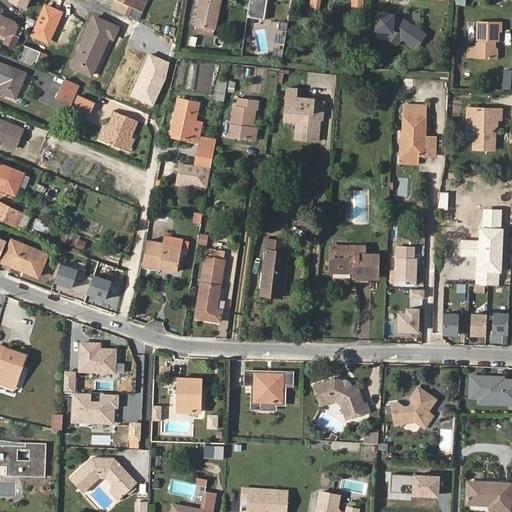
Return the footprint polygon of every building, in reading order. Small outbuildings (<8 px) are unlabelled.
[(27,10),(32,0),(9,0),(9,1),(27,10)] [(137,11),(141,0),(117,0),(117,2),(137,11)] [(200,0),(195,25),(214,29),(219,0),(200,0)] [(255,13),(267,15),(269,3),(258,1),(255,13)] [(398,45),(412,24),(398,15),(396,19),(394,17),(394,15),(378,14),(376,30),(393,31),(388,37),(398,45)] [(0,15),(0,34),(6,37),(3,43),(13,48),(18,37),(13,35),(18,24),(0,15)] [(113,39),(118,27),(94,16),(71,66),(91,75),(108,37),(113,39)] [(493,56),(494,47),(494,45),(491,40),(491,38),(497,38),(498,29),(500,29),(500,21),(477,20),(476,55),(493,56)] [(39,53),(25,47),(20,59),(34,65),(39,53)] [(173,63),(149,53),(130,97),(154,107),(173,63)] [(8,66),(0,85),(0,91),(15,98),(25,73),(8,66)] [(414,72),(402,72),(402,87),(414,87),(414,72)] [(64,79),(56,99),(70,104),(79,86),(64,79)] [(217,81),(215,100),(225,101),(227,82),(217,81)] [(297,86),(288,84),(287,94),(296,95),(297,86)] [(230,131),(251,135),(253,122),(256,104),(258,104),(259,97),(240,94),(239,102),(235,102),(230,131)] [(296,95),(287,94),(285,108),(292,109),(291,119),(296,120),(299,120),(297,137),(317,139),(320,117),(322,118),(324,99),(314,98),(314,97),(296,95)] [(96,103),(80,96),(75,106),(92,113),(96,103)] [(179,99),(171,136),(190,140),(198,102),(179,99)] [(503,107),(476,105),(476,108),(469,107),(468,120),(476,121),(475,147),(496,148),(497,135),(493,134),(494,127),(497,126),(499,126),(500,118),(503,119),(503,107)] [(424,158),(427,158),(428,139),(424,139),(425,118),(425,108),(404,107),(403,117),(402,157),(418,158),(424,158)] [(292,109),(285,108),(283,118),(291,119),(292,109)] [(124,149),(130,136),(136,120),(115,111),(108,127),(103,140),(124,149)] [(0,119),(0,141),(15,148),(23,129),(0,119)] [(99,138),(103,140),(108,127),(104,126),(99,138)] [(134,137),(130,136),(124,149),(129,151),(134,137)] [(197,145),(213,147),(215,138),(199,136),(197,145)] [(197,145),(195,163),(210,165),(213,147),(197,145)] [(417,165),(418,158),(402,157),(402,165),(417,165)] [(11,168),(0,164),(0,187),(3,189),(14,193),(22,173),(11,168)] [(193,176),(204,177),(205,167),(194,166),(193,176)] [(24,214),(0,202),(0,218),(17,228),(18,225),(23,228),(28,217),(24,214)] [(368,224),(369,209),(349,208),(348,223),(368,224)] [(503,209),(483,208),(482,241),(460,240),(460,256),(477,257),(476,283),(500,284),(503,209)] [(47,224),(36,219),(33,228),(43,232),(47,224)] [(61,241),(83,248),(85,242),(63,234),(61,241)] [(282,291),(285,270),(281,270),(284,252),(285,240),(265,238),(263,249),(267,250),(262,289),(282,291)] [(146,239),(141,261),(156,265),(157,262),(164,263),(163,266),(168,267),(171,244),(146,239)] [(46,255),(12,240),(2,261),(38,276),(46,255)] [(179,246),(171,244),(168,267),(174,269),(179,246)] [(344,252),(331,251),(331,271),(355,272),(355,282),(375,283),(375,256),(364,255),(364,247),(357,247),(345,246),(344,252)] [(397,246),(396,271),(396,283),(415,284),(417,258),(413,258),(413,246),(397,246)] [(221,316),(223,305),(217,304),(221,274),(224,256),(207,253),(203,271),(196,311),(221,316)] [(71,288),(78,270),(60,264),(53,282),(71,288)] [(104,299),(110,281),(93,275),(87,293),(104,299)] [(466,286),(458,285),(458,294),(465,295),(466,286)] [(425,290),(410,289),(409,299),(424,300),(425,290)] [(420,309),(406,308),(406,313),(399,313),(398,333),(419,334),(420,309)] [(510,336),(511,315),(495,314),(494,335),(510,336)] [(458,338),(459,317),(443,317),(442,338),(458,338)] [(487,338),(488,317),(472,317),(471,338),(487,338)] [(80,371),(115,372),(116,350),(100,349),(100,344),(81,343),(80,371)] [(26,356),(0,347),(0,363),(1,364),(0,367),(0,391),(12,396),(26,356)] [(247,382),(255,382),(260,383),(260,369),(248,369),(247,382)] [(261,400),(261,406),(274,406),(275,400),(284,401),(284,389),(283,388),(283,382),(292,383),(293,371),(260,369),(260,383),(255,382),(255,390),(253,390),(252,400),(261,400)] [(64,391),(74,391),(75,373),(65,372),(64,391)] [(357,392),(360,389),(353,387),(350,382),(346,379),(343,380),(335,376),(314,386),(323,406),(335,401),(342,405),(348,420),(370,411),(367,403),(365,403),(363,397),(358,396),(357,392)] [(497,378),(469,376),(468,398),(480,398),(484,399),(493,404),(511,406),(511,405),(511,381),(502,381),(497,380),(497,378)] [(199,413),(200,397),(195,397),(195,389),(200,389),(200,379),(177,378),(167,377),(166,396),(176,396),(176,412),(199,413)] [(411,418),(416,421),(425,427),(433,414),(427,410),(435,397),(417,386),(411,397),(412,401),(408,406),(404,407),(396,402),(390,403),(394,424),(403,423),(406,419),(411,418)] [(92,394),(72,393),(71,424),(115,426),(115,409),(119,409),(119,395),(100,394),(100,402),(92,402),(92,394)] [(484,399),(480,398),(479,406),(511,408),(511,406),(493,404),(484,399)] [(161,406),(153,405),(152,420),(160,421),(161,406)] [(61,432),(62,415),(53,415),(52,430),(61,432)] [(216,416),(206,415),(206,428),(215,429),(216,416)] [(442,427),(453,430),(456,421),(445,418),(442,427)] [(440,429),(439,450),(451,450),(452,430),(440,429)] [(365,435),(365,444),(378,445),(379,436),(365,435)] [(379,450),(388,450),(389,437),(380,437),(379,450)] [(234,443),(233,452),(243,452),(243,444),(234,443)] [(44,460),(44,454),(42,454),(43,446),(24,445),(24,448),(0,446),(0,467),(5,468),(4,477),(21,478),(21,476),(29,476),(29,479),(35,479),(35,477),(43,477),(44,467),(41,466),(42,460),(44,460)] [(224,447),(205,446),(205,458),(223,459),(224,447)] [(90,458),(68,477),(81,492),(100,478),(110,479),(115,484),(116,484),(115,487),(122,494),(125,492),(131,486),(135,483),(113,458),(90,458)] [(391,474),(390,492),(414,493),(414,489),(424,490),(424,494),(437,495),(438,477),(391,474)] [(509,510),(511,485),(467,482),(466,504),(489,505),(489,509),(509,510)] [(116,499),(122,494),(115,487),(116,484),(115,484),(109,491),(116,499)] [(259,507),(258,511),(284,511),(286,491),(241,488),(241,498),(247,499),(246,507),(259,507)] [(340,511),(337,511),(340,495),(321,491),(317,511),(340,511)] [(201,510),(173,505),(171,511),(212,511),(215,494),(205,492),(201,510)] [(142,511),(143,503),(134,503),(133,511),(142,511)]
